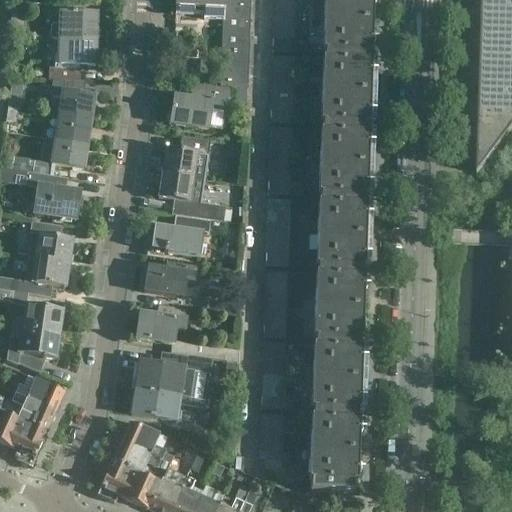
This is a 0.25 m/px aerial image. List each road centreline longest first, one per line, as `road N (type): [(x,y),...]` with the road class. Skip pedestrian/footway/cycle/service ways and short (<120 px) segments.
road 1 (residential): [(141,0),(137,106),(91,418),(54,505)]
road 2 (secondary): [(405,511),(416,0)]
